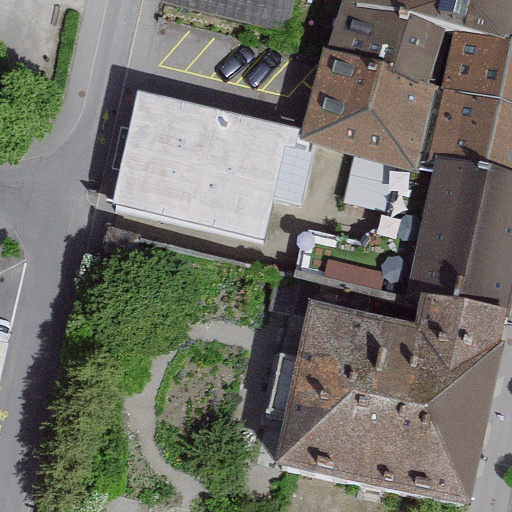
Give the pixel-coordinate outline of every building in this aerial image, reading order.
[(289,0),(163,0),(162,8),(283,32),(289,0)] [(456,63),(511,75),(511,0),(345,0),(337,37),(443,60),(456,63)] [(443,60),(337,37),(308,138),(419,167),(443,60)] [(438,170),(511,187),(511,75),(456,63),(431,168),(438,170)] [(295,128),(141,93),(117,201),(271,235),(295,128)] [(427,294),(511,310),(511,309),(511,187),(438,170),(413,292),(427,294)] [(418,325),(310,305),(274,472),(452,511),(469,511),(511,310),(427,294),(418,325)]
